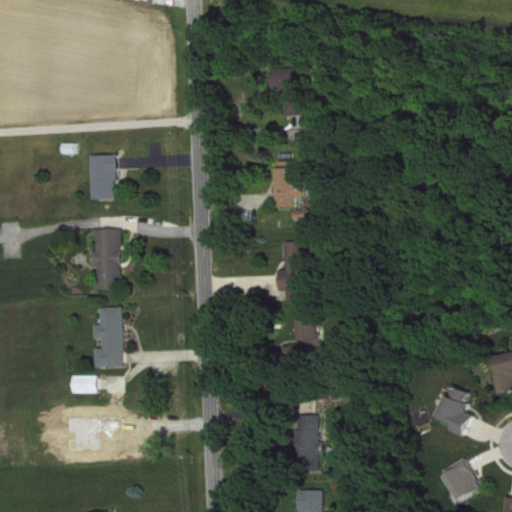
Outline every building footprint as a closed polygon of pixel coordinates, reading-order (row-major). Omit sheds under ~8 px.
[(279,70),(280,90),(293,90),(294,117),(313,116),(312,69),(279,70)] [(118,178),(120,178),(119,168),(121,168),(120,160),(120,152),(93,153),(95,196),(118,195),(118,178)] [(304,198),(315,197),(315,181),(308,181),(308,161),(284,162),(285,208),(304,208),(304,198)] [(124,227),(124,243),(122,243),(123,248),(124,248),(124,261),(123,262),(123,263),(124,286),(101,287),(100,264),(96,264),(96,248),(99,248),(99,227),(124,227)] [(293,243),(294,271),(287,271),(288,292),(295,292),(295,302),(317,301),(316,269),(326,269),(325,257),(316,257),(315,242),(293,243)] [(107,346),(99,346),(100,363),(127,362),(127,355),(127,349),(129,348),(127,324),(126,304),(104,305),(105,322),(97,322),(98,336),(106,335),(107,346)] [(302,321),(305,346),(290,347),(291,361),(328,357),(324,319),(302,321)] [(511,355),(501,357),(504,372),(502,372),(507,394),(511,393),(511,355)] [(106,376),(81,377),(82,394),(107,394),(106,376)] [(448,418),(462,423),(459,432),(474,438),(483,416),(473,412),(481,394),(461,386),(448,418)] [(105,389),(96,399),(101,403),(110,394),(105,389)] [(122,391),(122,401),(112,401),(113,390),(122,391)] [(329,416),(306,416),(307,470),(328,470),(328,456),(329,456),(329,416)] [(454,470),(469,502),(492,491),(477,459),(454,470)] [(331,511),(332,491),(307,491),(306,511),(331,511)]
